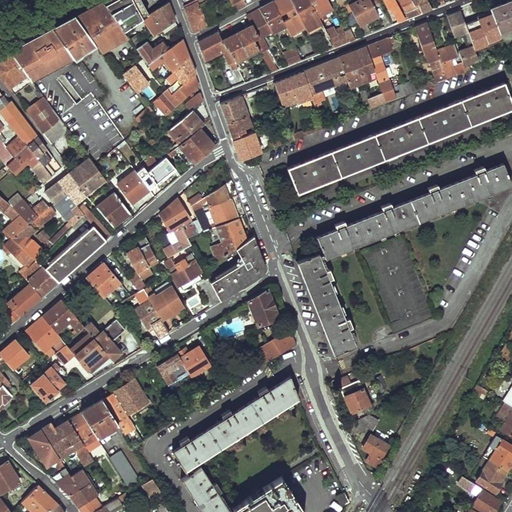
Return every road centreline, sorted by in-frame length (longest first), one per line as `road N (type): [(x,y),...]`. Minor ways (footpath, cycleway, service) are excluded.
road 1 (residential): [(278,272),(4,442)]
road 2 (residential): [(0,341),(226,149)]
road 3 (residential): [(210,101),(467,0)]
road 4 (residential): [(278,272),(342,453),(379,511)]
road 5 (residential): [(226,149),(244,174),(278,272)]
